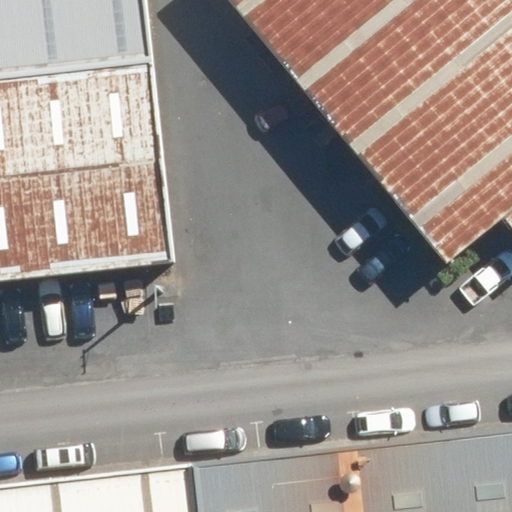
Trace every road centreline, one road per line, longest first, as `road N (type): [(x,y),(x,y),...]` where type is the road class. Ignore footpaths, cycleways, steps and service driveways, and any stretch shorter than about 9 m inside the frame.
road 1 (unknown): [(213,341),(160,0)]
road 2 (unknown): [(213,341),(347,331),(511,304)]
road 3 (unknown): [(0,359),(213,341)]
